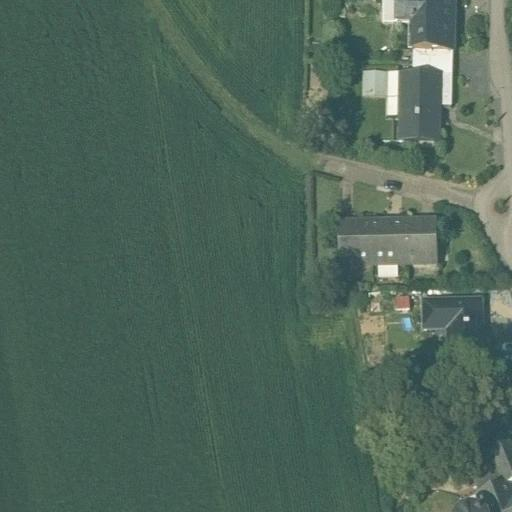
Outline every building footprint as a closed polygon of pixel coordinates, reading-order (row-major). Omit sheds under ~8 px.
[(429,2),(415,2),(414,3),(414,26),(413,54),(428,55),(453,55),(454,3),(429,2)] [(403,3),(398,3),(398,26),(414,26),(414,3),(403,3)] [(453,55),(428,55),(428,66),(452,67),(453,55)] [(452,67),(428,66),(427,78),(452,79),(452,67)] [(427,78),(401,78),(401,79),(407,80),(406,118),(400,118),(400,145),(419,145),(419,141),(435,142),(434,164),(436,164),(437,110),(451,110),(452,79),(427,78)] [(436,222),(338,225),(339,272),(438,269),(436,222)] [(448,369),(483,368),(482,342),(481,342),(480,304),(424,305),(425,333),(427,333),(427,329),(453,329),(453,356),(455,356),(457,356),(458,367),(448,367),(448,369)] [(468,463),(488,455),(481,437),(440,451),(447,472),(468,463)] [(511,445),(488,455),(468,463),(482,498),(506,488),(511,485),(511,445)] [(482,498),(477,500),(481,511),(511,511),(511,502),(506,488),(482,498)]
